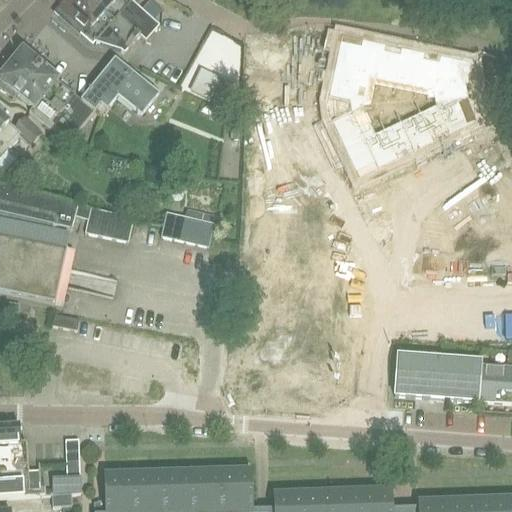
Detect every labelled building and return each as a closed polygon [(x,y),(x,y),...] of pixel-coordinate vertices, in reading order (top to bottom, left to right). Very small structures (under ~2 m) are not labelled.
[(66,0),(53,15),(78,37),(79,36),(92,47),(95,44),(120,52),(124,55),(139,38),(145,43),(158,29),(148,20),(140,12),(126,0),(66,0)] [(140,12),(148,20),(156,12),(147,4),(140,12)] [(46,20),(26,45),(64,76),(64,83),(61,87),(69,93),(75,86),(80,90),(100,65),(46,20)] [(352,36),(339,98),(352,101),(354,116),(341,122),(367,180),(491,125),(485,65),(352,36)] [(277,43),(249,41),(246,85),(275,87),(277,43)] [(306,44),(277,43),(275,87),(304,88),(306,44)] [(80,104),(74,98),(56,83),(22,54),(21,55),(20,55),(19,55),(17,55),(11,62),(11,63),(12,64),(12,66),(8,71),(5,70),(0,76),(0,91),(4,94),(5,94),(8,97),(12,93),(33,111),(41,101),(59,116),(74,99),(80,104)] [(114,62),(80,104),(100,121),(117,100),(140,120),(158,98),(114,62)] [(13,131),(0,119),(0,157),(7,150),(11,148),(17,142),(18,138),(30,148),(41,136),(24,120),(13,131)] [(240,141),(240,126),(231,126),(230,141),(240,141)] [(307,149),(281,161),(300,201),(326,189),(307,149)] [(281,161),(255,174),(274,213),(300,201),(281,161)] [(511,185),(487,188),(491,232),(511,229),(511,185)] [(0,216),(52,228),(69,232),(72,222),(85,225),(83,236),(128,245),(133,221),(88,211),(76,209),(6,191),(0,187),(0,216)] [(458,191),(463,235),(491,232),(487,188),(458,191)] [(429,194),(434,237),(463,235),(458,191),(429,194)] [(371,217),(391,256),(417,243),(397,204),(371,217)] [(0,237),(32,244),(47,248),(48,247),(52,228),(0,216),(0,237)] [(184,245),(189,221),(165,216),(164,225),(160,240),(184,245)] [(345,230),(365,269),(391,256),(371,217),(345,230)] [(213,227),(189,221),(184,245),(208,250),(213,227)] [(0,294),(54,306),(54,305),(62,306),(65,289),(69,271),(73,253),(65,252),(65,251),(48,247),(47,248),(32,244),(0,237),(0,294)] [(477,253),(465,255),(466,263),(478,261),(477,253)] [(307,264),(294,284),(332,309),(345,289),(307,264)] [(281,304),(319,329),(332,309),(294,284),(281,304)] [(111,309),(154,321),(156,314),(113,301),(111,309)] [(48,328),(51,315),(0,304),(0,373),(39,374),(48,328)] [(368,310),(360,309),(359,321),(367,322),(368,310)] [(53,317),(50,328),(75,334),(78,322),(53,317)] [(269,344),(266,367),(311,374),(314,351),(269,344)] [(72,361),(87,362),(87,381),(114,382),(115,358),(72,356),(72,361)] [(477,405),(480,365),(397,358),(394,398),(477,405)] [(356,365),(355,377),(363,378),(364,366),(356,365)] [(480,365),(477,405),(511,407),(511,372),(480,370),(480,365)] [(266,367),(262,390),(307,397),(311,374),(266,367)] [(355,377),(354,389),(362,390),(363,378),(355,377)] [(0,502),(29,500),(26,446),(20,447),(19,428),(0,429),(0,502)] [(79,480),(78,443),(65,443),(66,480),(52,480),(53,498),(71,498),(80,497),(79,480)] [(104,477),(105,511),(250,511),(249,473),(104,477)] [(511,511),(511,501),(418,505),(417,511),(390,511),(390,493),(273,497),(273,511),(511,511)] [(51,498),(52,510),(72,509),(71,498),(53,498),(51,498)]
